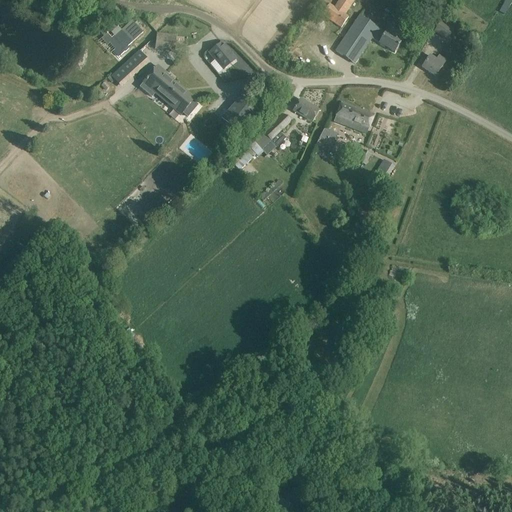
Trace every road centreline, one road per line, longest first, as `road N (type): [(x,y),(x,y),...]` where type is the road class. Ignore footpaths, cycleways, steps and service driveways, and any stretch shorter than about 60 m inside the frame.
road 1 (unclassified): [(511,141),(414,94),(295,87)]
road 2 (track): [(295,87),(205,21),(101,0)]
